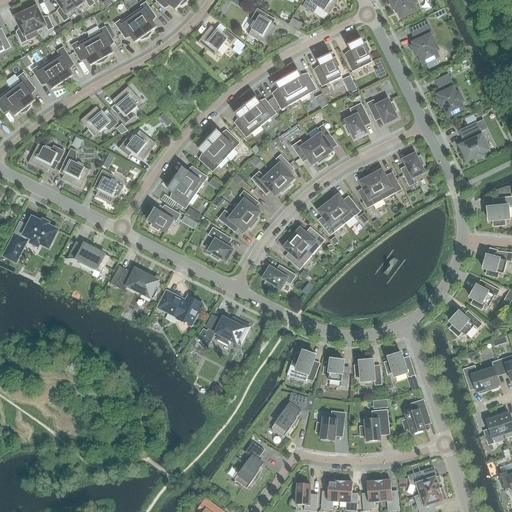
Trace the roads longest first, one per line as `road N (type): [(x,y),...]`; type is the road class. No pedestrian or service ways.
road 1 (residential): [(120,230),(170,151),(237,85),(366,13)]
road 2 (residential): [(0,154),(69,101),(150,56),(208,0)]
road 3 (residential): [(233,287),(268,233),(314,187),(424,126)]
road 4 (residential): [(256,511),(295,456),(376,460),(446,443)]
road 5 (residential): [(409,321),(370,335),(329,333),(233,287)]
road 6 (residential): [(120,230),(0,169)]
road 7 (residential): [(446,443),(409,321)]
road 8 (residential): [(366,13),(424,126)]
road 9 (residential): [(233,287),(120,230)]
road 10 (residential): [(424,126),(455,189),(462,240)]
